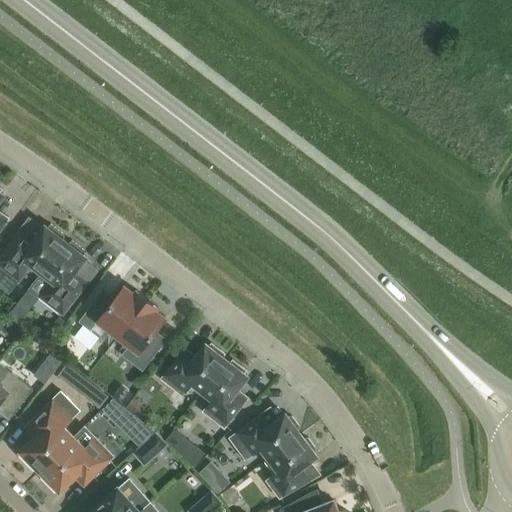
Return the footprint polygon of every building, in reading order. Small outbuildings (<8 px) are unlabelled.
[(42,272),(66,240),(63,238),(65,235),(50,223),(47,226),(45,224),(35,238),(30,238),(20,231),(0,256),(0,264),(19,279),(28,268),(36,267),(42,272)] [(66,240),(42,272),(47,276),(48,284),(40,295),(62,313),(86,282),(77,275),(76,270),(86,257),(84,254),(86,251),(71,240),(69,243),(66,240)] [(118,335),(147,298),(137,290),(134,293),(124,285),(109,304),(99,296),(80,321),(99,336),(107,326),(118,335)] [(147,298),(118,335),(130,344),(122,354),(142,369),(162,344),(151,336),(165,317),(155,309),(158,306),(147,298)] [(83,363),(93,353),(83,343),(73,353),(83,363)] [(203,390),(226,359),(223,356),(225,353),(211,343),(209,346),(206,343),(192,361),(181,353),(161,378),(182,395),(189,386),(197,385),(203,390)] [(49,378),(61,391),(80,372),(64,359),(49,378)] [(226,359),(203,390),(209,395),(210,402),(203,411),(224,427),(244,402),(233,393),(247,375),(244,373),(246,370),(233,359),(230,362),(226,359)] [(0,402),(14,413),(33,389),(9,370),(0,380),(0,402)] [(40,469),(74,437),(63,426),(79,410),(61,391),(27,424),(35,432),(35,436),(21,450),(23,452),(21,455),(33,468),(36,465),(40,469)] [(103,412),(117,423),(127,410),(113,399),(103,412)] [(266,460),(300,434),(298,430),(299,426),(292,416),(287,416),(285,413),(267,426),(259,415),(230,437),(246,459),(258,450),(266,460)] [(84,426),(74,437),(40,469),(45,474),(42,477),(54,489),(57,487),(60,489),(74,475),(78,476),(86,483),(114,456),(84,426)] [(165,444),(156,434),(135,452),(144,463),(165,444)] [(300,434),(266,460),(275,473),(266,480),(280,497),(308,481),(298,468),(316,455),(314,452),(316,448),(308,437),(303,438),(300,434)] [(207,478),(219,489),(231,475),(219,464),(207,478)] [(137,511),(150,501),(143,493),(132,503),(118,487),(89,511),(137,511)] [(191,511),(208,511),(220,502),(211,492),(190,510),(191,511)] [(348,511),(349,511),(341,508),(337,510),(333,500),(317,506),(311,492),(281,509),(282,511),(348,511)] [(153,511),(157,509),(150,501),(137,511),(153,511)]
